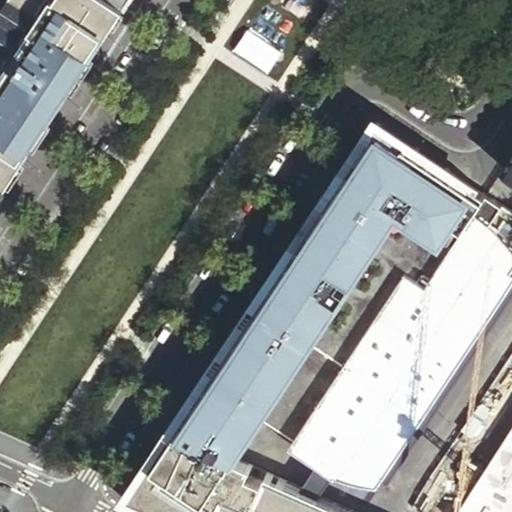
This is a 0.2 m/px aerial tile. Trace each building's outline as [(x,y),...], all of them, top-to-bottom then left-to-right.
[(5,0),(0,8),(0,22),(20,36),(40,5),(33,0),(5,0)] [(0,192),(122,9),(108,0),(43,0),(40,5),(20,36),(0,65),(0,192)] [(108,0),(122,9),(128,0),(108,0)] [(0,65),(20,36),(0,22),(0,65)] [(502,205),(486,195),(400,138),(375,121),(328,192),(329,193),(256,304),(258,305),(248,320),(245,318),(224,351),(227,353),(213,373),(210,371),(187,407),(183,412),(179,419),(182,421),(175,432),(234,458),(262,417),(337,469),(335,473),(344,477),(356,480),(376,483),(378,483),(384,474),(378,469),(510,272),(511,273),(511,246),(511,244),(503,234),(498,230),(505,219),(497,213),(502,205)] [(511,155),(502,170),(511,176),(511,155)] [(136,499),(132,507),(143,511),(355,511),(234,458),(175,432),(171,430),(132,490),(128,496),(136,499)] [(511,511),(511,449),(482,496),(474,497),(467,500),(460,503),(454,507),(448,511),(511,511)]
